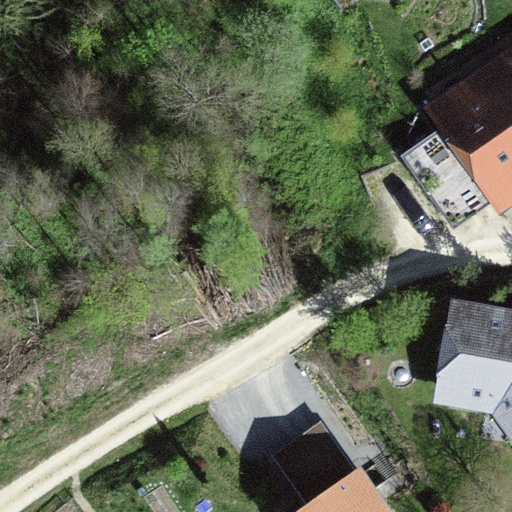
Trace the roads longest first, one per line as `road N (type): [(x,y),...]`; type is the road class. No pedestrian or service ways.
road 1 (residential): [(0,503),(323,308),(406,267),(511,248)]
road 2 (track): [(0,144),(46,50),(52,0)]
